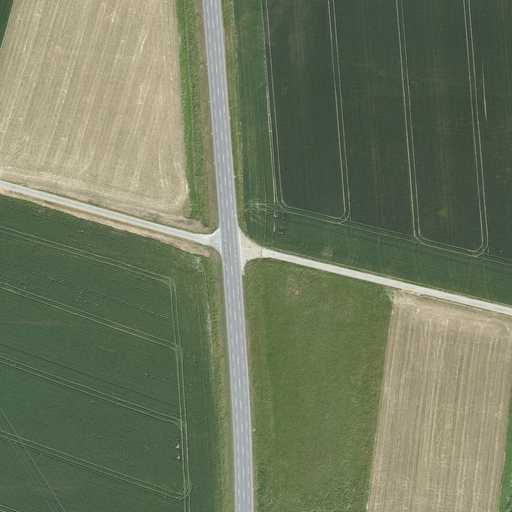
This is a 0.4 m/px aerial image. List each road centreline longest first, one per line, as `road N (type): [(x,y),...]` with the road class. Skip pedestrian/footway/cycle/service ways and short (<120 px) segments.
road 1 (track): [(511,311),(0,180)]
road 2 (secondary): [(241,511),(214,0)]
